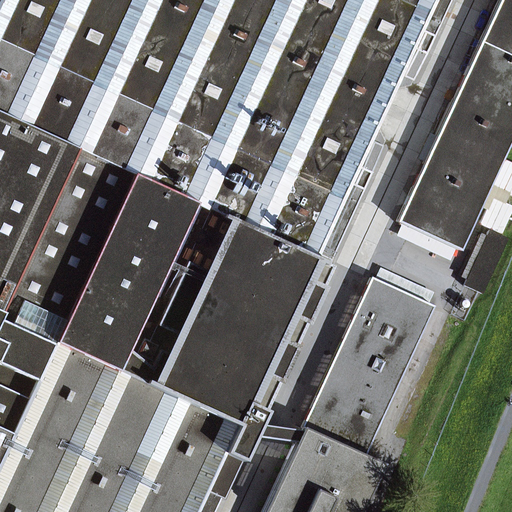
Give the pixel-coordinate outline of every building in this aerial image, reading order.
[(0,0),(0,364),(35,381),(0,456),(0,511),(214,511),(221,497),(206,490),(211,478),(230,486),(253,437),(258,426),(279,380),(259,371),(301,281),(318,289),(329,265),(386,141),(376,120),(389,92),(411,86),(450,0),(0,0)] [(511,0),(498,0),(396,222),(458,251),(511,133),(511,0)] [(507,239),(489,231),(463,286),(482,295),(507,239)] [(259,371),(279,380),(332,266),(329,265),(318,289),(301,281),(259,371)] [(358,511),(381,465),(363,456),(432,307),(401,292),(370,278),(300,429),(300,431),(295,442),(280,473),(261,511),(358,511)] [(0,456),(35,381),(0,364),(0,456)] [(253,437),(295,442),(300,431),(258,426),(253,437)] [(221,497),(224,499),(230,486),(211,478),(206,490),(221,497)]
